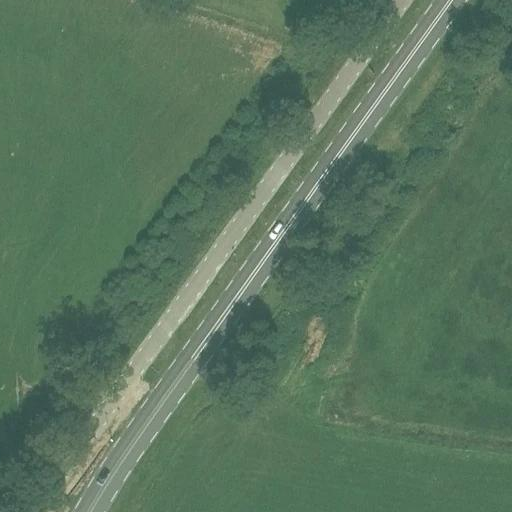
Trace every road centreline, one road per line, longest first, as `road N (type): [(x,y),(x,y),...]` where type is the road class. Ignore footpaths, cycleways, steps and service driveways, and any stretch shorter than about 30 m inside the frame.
road 1 (unclassified): [(34,511),(402,0)]
road 2 (primary): [(90,511),(147,419),(449,0)]
